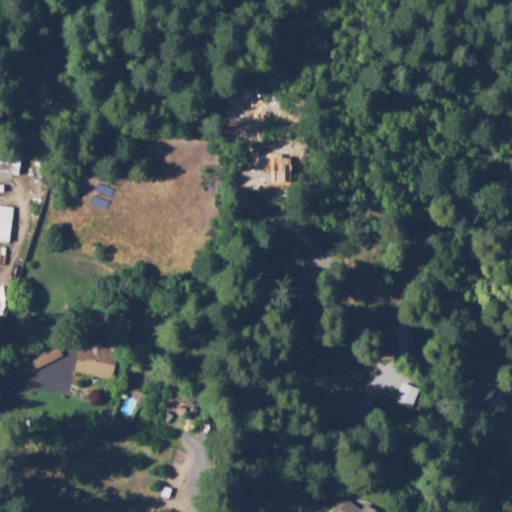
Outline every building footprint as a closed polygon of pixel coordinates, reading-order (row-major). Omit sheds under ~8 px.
[(70,102),(56,100),(59,80),(72,81),(70,102)] [(17,177),(0,174),(0,153),(19,156),(17,177)] [(67,205),(57,202),(66,177),(76,181),(67,205)] [(7,244),(0,243),(0,207),(12,209),(7,244)] [(113,309),(126,307),(127,319),(114,320),(113,309)] [(109,382),(71,373),(77,350),(84,352),(87,341),(107,346),(106,351),(124,355),(121,369),(113,367),(109,382)] [(46,364),(19,378),(12,364),(46,347),(54,343),(61,357),(46,364)] [(399,381),(417,389),(409,407),(391,399),(399,381)] [(511,438),(511,404),(504,404),(504,413),(500,413),(499,438),(511,438)] [(487,457),(505,454),(507,471),(489,474),(487,457)] [(331,511),(341,498),(359,511),(363,505),(373,511),(331,511)]
